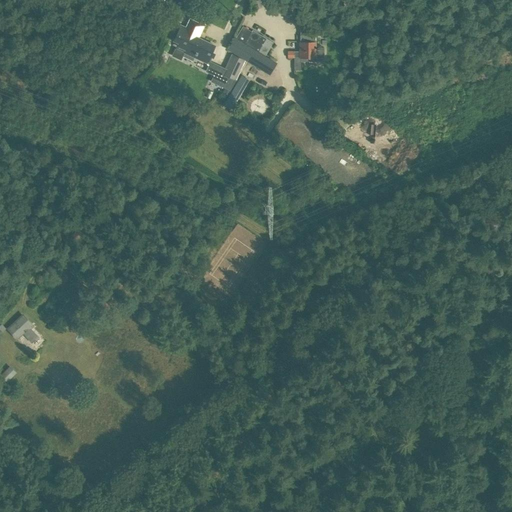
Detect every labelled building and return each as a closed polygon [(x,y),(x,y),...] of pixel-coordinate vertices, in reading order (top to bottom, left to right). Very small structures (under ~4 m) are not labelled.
[(292,12),(289,18),(291,19),(297,22),(301,16),(300,16),(294,13),(292,12)] [(181,26),(174,40),(179,42),(177,46),(185,50),(184,53),(194,57),(195,55),(207,60),(209,57),(213,59),(215,54),(211,52),(214,46),(197,38),(198,37),(203,26),(189,19),(185,28),(181,26)] [(300,52),(287,52),(287,58),(300,58),(300,59),(316,59),(316,58),(323,58),(323,48),(316,48),(316,42),(315,42),(315,36),(320,36),(320,28),(300,28),(300,36),(300,42),(300,52)] [(265,56),(273,43),(252,30),(243,44),(231,37),(225,46),(238,54),(237,55),(268,74),(275,62),(265,56)] [(244,60),(231,54),(224,68),(219,66),(212,82),(229,90),(234,81),(244,60)] [(246,79),(247,76),(243,73),(241,76),(223,105),(224,105),(222,108),(228,111),(229,108),(231,110),(249,80),(246,79)] [(197,116),(192,112),(187,117),(193,122),(197,116)] [(38,337),(28,326),(30,324),(22,315),(7,329),(15,337),(21,332),(31,343),(38,337)] [(1,375),(7,381),(15,372),(9,367),(1,375)]
